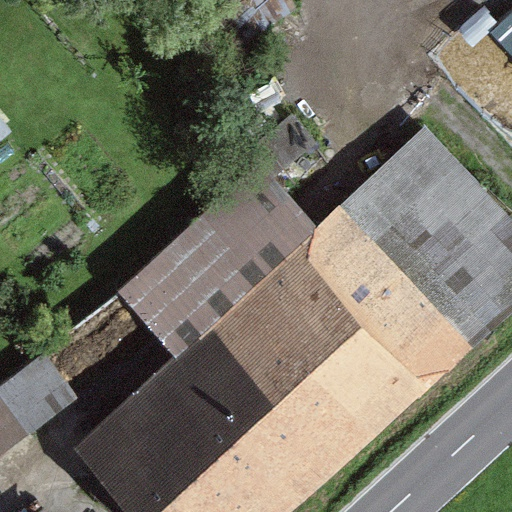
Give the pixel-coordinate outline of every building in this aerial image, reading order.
[(511,10),(494,29),(511,46),(511,10)] [(282,67),(296,109),(340,94),(325,52),(282,67)] [(296,511),(511,324),(511,204),(442,125),(325,228),(272,168),(135,288),(193,354),(90,443),(150,511),(296,511)] [(139,331),(137,302),(66,306),(69,360),(79,360),(80,377),(152,373),(149,330),(139,331)] [(54,357),(0,391),(0,447),(79,398),(54,357)]
